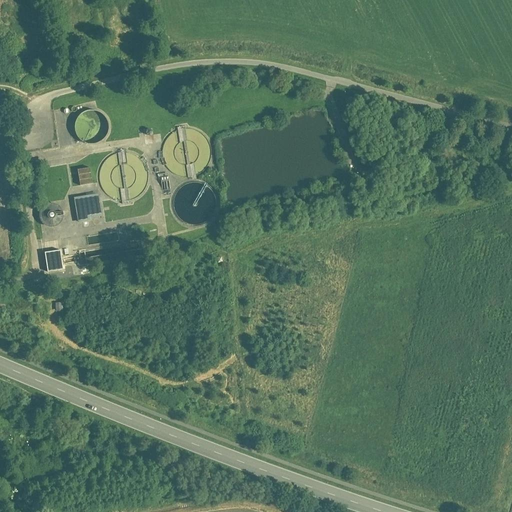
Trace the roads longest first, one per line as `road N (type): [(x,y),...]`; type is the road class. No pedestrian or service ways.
road 1 (primary): [(0,361),(391,511)]
road 2 (unclassified): [(511,127),(294,69),(176,65)]
road 3 (unclassified): [(43,105),(49,96),(176,65)]
